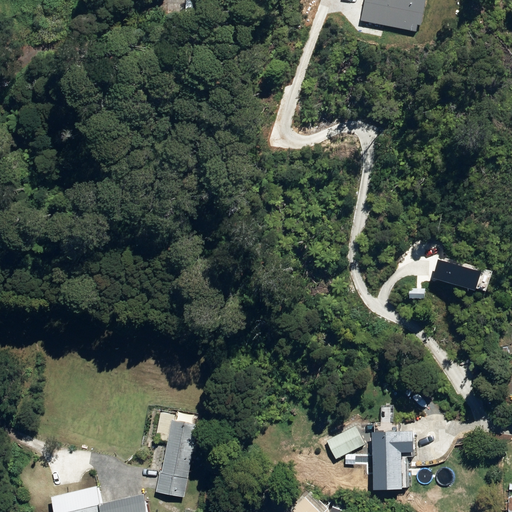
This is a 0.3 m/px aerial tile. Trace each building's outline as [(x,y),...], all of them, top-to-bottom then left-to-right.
[(159,489),(187,494),(201,423),(174,417),(165,470),(163,470),(159,489)] [(378,428),(380,485),(408,484),(407,448),(419,448),(418,427),(378,428)] [(153,511),(148,490),(104,500),(100,484),(55,494),(59,511),(153,511)] [(294,508),(297,511),(323,511),(307,495),(294,508)] [(332,510),(335,511),(345,511),(347,506),(335,502),(332,510)]
